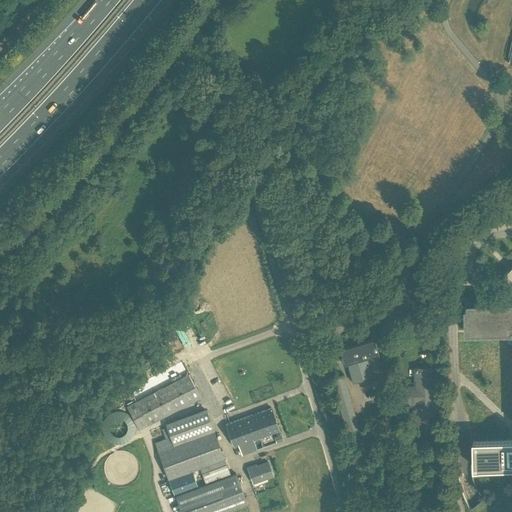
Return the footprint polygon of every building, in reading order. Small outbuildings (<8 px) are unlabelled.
[(511,438),(473,439),(474,451),(472,453),(474,455),(474,467),(511,465),(511,511),(511,266),(503,276),(511,284),(511,299),(468,301),(468,330),(511,329),(511,438)] [(301,270),(305,287),(312,285),(307,268),(301,270)] [(376,344),(374,339),(340,349),(344,364),(347,364),(352,382),(373,376),(372,372),(382,369),(378,354),(376,344)] [(166,361),(178,356),(175,350),(163,354),(166,361)] [(132,393),(136,401),(127,406),(139,429),(202,397),(185,365),(152,382),(153,382),(132,393)] [(437,434),(435,389),(435,368),(415,368),(416,386),(396,387),(397,405),(416,404),(416,410),(414,410),(415,428),(417,428),(417,434),(437,434)] [(331,378),(335,391),(347,432),(359,428),(344,375),(331,378)] [(226,425),(234,447),(249,442),(251,448),(261,444),(261,442),(268,440),(266,436),(279,431),(270,408),(226,425)] [(155,443),(169,479),(199,468),(205,483),(229,474),(224,459),(207,413),(167,428),(171,437),(155,443)] [(254,467),(253,466),(248,468),(253,483),(273,476),(268,462),(254,467)] [(168,480),(170,487),(183,482),(186,490),(193,487),(188,473),(168,480)] [(228,511),(247,505),(236,474),(176,496),(181,511),(228,511)]
